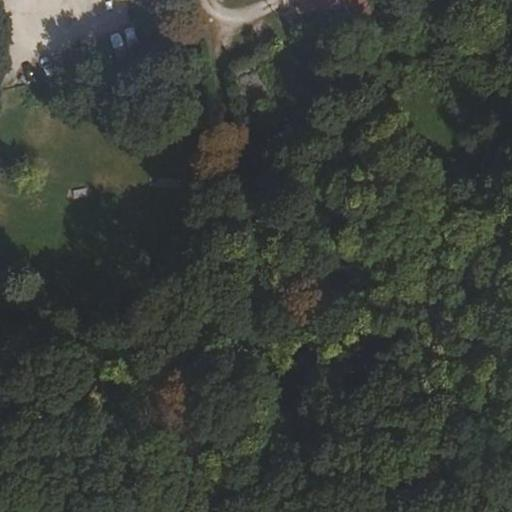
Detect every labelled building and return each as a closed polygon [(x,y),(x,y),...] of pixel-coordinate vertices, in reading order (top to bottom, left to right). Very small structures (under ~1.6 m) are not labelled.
[(319,0),(312,0),(295,11),(315,43),(338,31),(334,23),(319,0)] [(319,0),(334,23),(349,12),(348,10),(361,0),(319,0)] [(368,0),(389,27),(407,13),(397,0),(368,0)] [(136,57),(139,71),(158,66),(155,52),(142,55),(136,57)] [(327,95),(317,102),(331,129),(350,120),(329,97),(327,95)]
